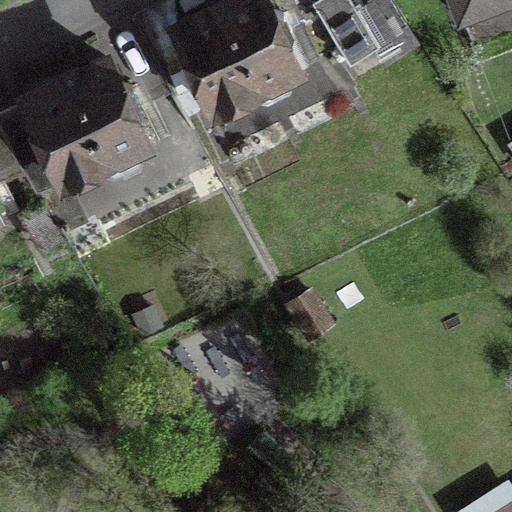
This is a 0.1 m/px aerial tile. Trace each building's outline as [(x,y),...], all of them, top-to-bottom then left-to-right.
[(266,14),(259,0),(232,0),(173,29),(198,83),(210,108),(250,89),(254,98),(262,100),(284,89),(287,82),(284,77),(294,72),(280,44),(284,42),(287,32),(280,17),(270,13),(266,14)] [(386,0),(317,0),(308,6),(346,65),(403,26),(386,0)] [(449,0),(457,20),(509,0),(449,0)] [(144,43),(142,44),(170,96),(198,83),(173,29),(144,43)] [(34,128),(4,142),(34,192),(99,161),(103,170),(111,171),(133,161),(136,154),(133,149),(143,144),(130,116),(133,114),(136,104),(129,89),(119,85),(116,86),(104,61),(21,100),(34,128)] [(511,511),(511,500),(493,511),(511,511)]
